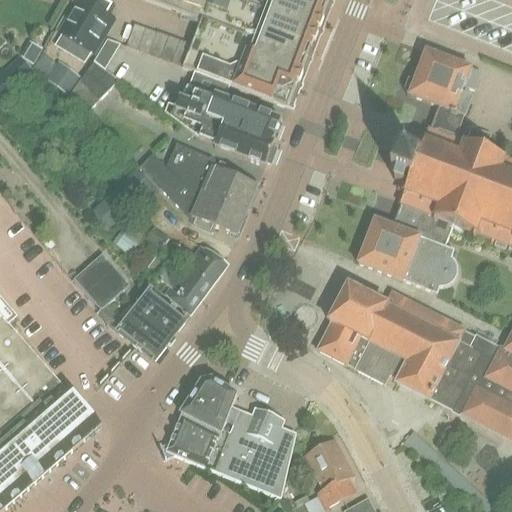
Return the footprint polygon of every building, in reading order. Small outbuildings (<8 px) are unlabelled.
[(93,54),(114,21),(104,15),(110,6),(100,0),(81,0),(60,34),(93,54)] [(287,111),(329,0),(139,0),(200,23),(191,47),(158,34),(157,35),(135,27),(126,49),(287,111)] [(108,42),(94,63),(105,72),(121,47),(108,42)] [(34,67),(44,52),(30,44),(21,60),(34,67)] [(474,95),(482,75),(427,54),(417,79),(415,78),(409,81),(405,90),(408,97),(439,110),(465,119),(472,101),(462,97),(465,91),(474,95)] [(81,80),(60,63),(47,79),(69,96),(81,80)] [(102,100),(120,82),(105,72),(94,63),(82,79),(102,100)] [(0,104),(12,93),(0,79),(0,104)] [(83,119),(102,100),(82,79),(66,102),(83,119)] [(274,143),(282,121),(217,97),(216,98),(188,88),(183,102),(181,102),(178,112),(175,112),(171,118),(167,114),(168,113),(167,113),(166,114),(200,140),(217,146),(216,150),(267,168),(268,164),(272,165),(278,150),(274,148),(276,144),(274,143)] [(460,131),(465,119),(439,110),(432,129),(431,129),(429,132),(426,131),(425,132),(429,134),(425,143),(422,141),(422,142),(414,140),(408,155),(399,151),(391,172),(397,174),(395,182),(401,184),(400,188),(403,189),(403,190),(406,191),(401,203),(398,202),(398,204),(401,205),(399,209),(401,209),(393,229),(446,248),(455,226),(475,234),(474,238),(476,239),(478,235),(492,241),(491,244),(494,245),(495,242),(497,243),(496,247),(506,251),(508,247),(510,248),(509,251),(511,252),(511,251),(511,163),(506,161),(508,156),(506,156),(504,160),(485,153),(491,136),(472,129),(472,130),(468,128),(466,134),(460,131)] [(181,184),(247,212),(257,188),(234,178),(237,171),(221,164),(217,172),(212,170),(215,163),(176,146),(167,170),(181,184)] [(165,168),(154,156),(140,170),(184,214),(196,220),(194,226),(211,233),(213,227),(236,237),(247,212),(181,184),(167,170),(166,168),(165,168)] [(139,217),(158,193),(137,173),(95,213),(110,229),(131,209),(139,217)] [(0,208),(0,511),(5,511),(102,429),(86,410),(85,411),(85,410),(118,406),(120,406),(123,405),(126,403),(145,377),(147,375),(147,372),(146,370),(144,369),(140,366),(141,365),(139,364),(139,365),(138,365),(124,354),(125,354),(0,208)] [(442,290),(445,290),(447,289),(449,288),(452,287),(454,285),(456,282),(457,280),(458,277),(459,274),(459,270),(458,268),(457,265),(456,263),(455,261),(454,260),(452,259),(455,252),(446,248),(393,229),(376,222),(359,266),(438,297),(440,290),(442,290)] [(198,323),(243,258),(219,242),(174,306),(198,323)] [(102,311),(98,314),(107,325),(155,363),(172,342),(134,312),(125,324),(105,309),(131,286),(104,255),(75,280),(102,311)] [(387,307),(349,288),(330,324),(332,325),(318,353),(345,367),(346,365),(358,371),(357,373),(385,387),(390,377),(399,382),(397,385),(430,401),(430,400),(511,441),(511,337),(505,351),(477,337),(476,339),(466,333),(466,332),(393,295),(387,307)] [(172,342),(173,343),(177,340),(175,338),(188,321),(151,291),(134,312),(172,342)] [(230,393),(212,382),(212,380),(202,383),(202,384),(184,413),(183,412),(181,415),(182,415),(182,416),(221,437),(233,411),(232,411),(238,398),(233,395),(233,394),(231,392),(230,393)] [(253,420),(233,411),(221,437),(182,416),(181,416),(182,417),(170,446),(162,449),(167,461),(175,458),(281,502),(296,438),(281,431),(284,424),(256,413),(253,420)] [(404,446),(419,460),(430,448),(414,433),(404,444),(403,445),(404,446)] [(326,511),(327,511),(356,496),(349,482),(354,479),(335,443),(305,459),(324,494),(318,497),(326,511)] [(375,511),(369,501),(349,511),(375,511)]
